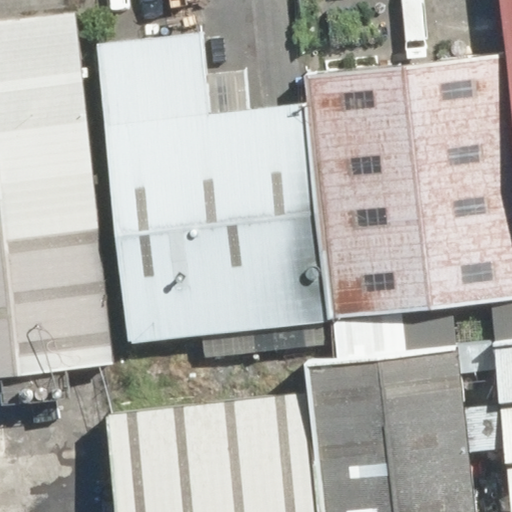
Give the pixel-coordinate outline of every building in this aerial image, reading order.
[(79,15),(0,22),(0,373),(114,362),(79,15)] [(105,44),(139,342),(333,319),(308,102),(251,109),(249,69),(206,74),(204,32),(105,44)] [(287,35),(259,38),(266,94),(293,91),(287,35)] [(313,97),(336,317),(511,299),(511,63),(511,54),(311,74),(313,97)] [(477,511),(461,344),(307,360),(311,392),(114,415),(125,511),(477,511)] [(511,345),(499,347),(505,402),(470,406),(475,449),(509,445),(511,477),(511,345)]
